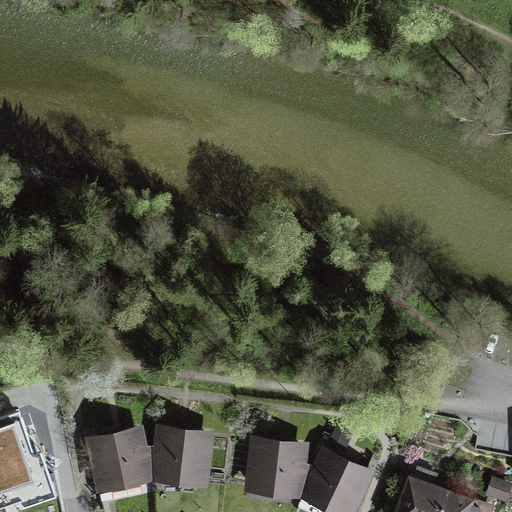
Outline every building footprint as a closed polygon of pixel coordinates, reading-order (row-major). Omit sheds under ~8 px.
[(19,411),(0,417),(0,510),(53,493),(40,454),(34,456),(19,411)] [(202,478),(207,434),(162,428),(160,446),(151,445),(151,464),(158,465),(157,473),(202,478)] [(151,464),(151,445),(141,447),(137,430),(93,439),(102,483),(110,482),(113,497),(142,491),(139,475),(146,474),(145,466),(151,464)] [(304,482),(309,464),(300,462),(302,445),(257,439),(251,484),(296,489),(297,481),(304,482)] [(367,471),(326,452),(318,468),(309,464),(304,482),(310,485),(307,492),(347,511),(367,471)] [(468,501),(468,499),(432,486),(435,475),(416,468),(398,511),(488,511),(491,507),(479,502),(477,504),(468,501)] [(509,487),(493,482),(489,497),(504,502),(509,487)]
